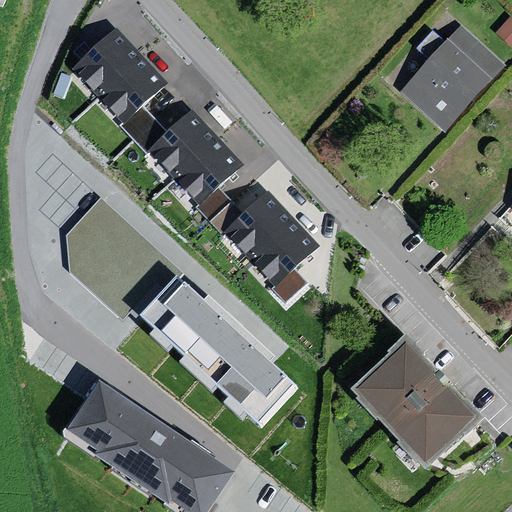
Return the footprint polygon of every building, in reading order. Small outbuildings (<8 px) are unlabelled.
[(511,16),(496,32),(511,47),(511,16)] [(167,83),(118,28),(74,68),(123,123),(167,83)] [(459,28),(395,94),(438,133),(500,69),(459,28)] [(244,164),(195,109),(150,149),(200,204),(244,164)] [(320,246),(271,191),(226,231),(276,285),(320,246)] [(102,196),(66,233),(85,252),(99,238),(114,253),(124,243),(141,260),(154,247),(102,196)] [(297,384),(177,276),(140,316),(260,425),(297,384)] [(395,343),(343,392),(410,469),(469,420),(395,343)] [(208,511),(235,473),(100,385),(68,434),(188,511),(208,511)]
